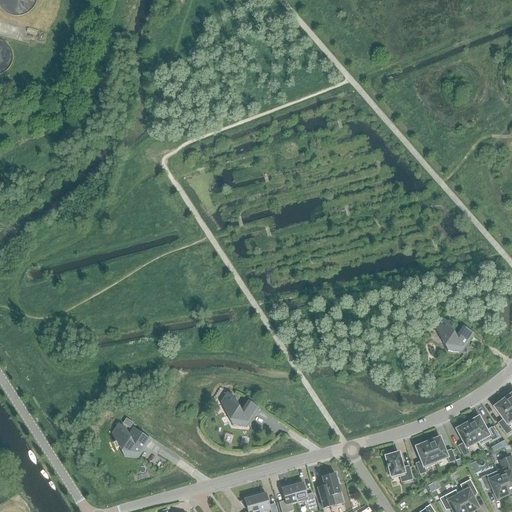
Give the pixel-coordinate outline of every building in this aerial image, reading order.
[(447,352),(461,353),(473,334),(462,327),(455,337),(448,322),(441,318),(440,319),(447,323),(438,336),(447,352)] [(259,409),(247,401),(240,411),(233,397),(226,392),(226,393),(232,397),(224,411),(232,426),(246,428),(259,409)] [(511,393),(503,400),(511,411),(511,393)] [(508,426),(511,423),(511,411),(503,400),(493,408),(502,420),(497,423),(506,435),(511,431),(508,426)] [(478,417),(467,424),(477,442),(477,443),(479,447),(490,441),(491,442),(497,438),(491,428),(485,431),(478,417)] [(466,448),(477,443),(477,442),(467,424),(455,430),(463,443),(457,446),(463,457),(469,454),(466,448)] [(138,459),(150,440),(132,428),(128,434),(124,428),(115,442),(123,457),(138,459)] [(439,438),(427,443),(435,463),(435,462),(446,458),(448,464),(455,461),(450,449),(445,452),(439,438)] [(436,465),(435,462),(435,463),(427,443),(415,448),(420,462),(414,464),(419,475),(426,473),(424,469),(436,465)] [(402,468),(398,453),(384,457),(387,466),(386,466),(386,468),(385,468),(387,476),(390,475),(391,480),(399,477),(401,483),(412,480),(408,466),(402,468)] [(511,458),(511,457),(499,462),(503,469),(497,472),(507,495),(511,493),(511,458)] [(496,500),(507,495),(497,472),(486,476),(480,478),(485,490),(491,488),(496,500)] [(337,478),(335,477),(334,474),(321,478),(324,487),(317,489),(322,509),(334,506),(343,504),(340,493),(337,485),(338,483),(337,478)] [(457,496),(465,511),(471,511),(478,509),(471,497),(477,494),(469,480),(459,486),(462,490),(456,494),(457,496)] [(300,481),(291,484),(296,503),(303,501),(304,504),(309,511),(311,511),(317,510),(312,496),(306,498),(302,483),(301,484),(300,481)] [(296,503),(291,484),(282,486),(283,489),(281,489),(285,504),(279,506),(280,511),(289,511),(293,511),(291,505),(296,503)] [(254,494),(258,511),(264,511),(270,511),(276,511),(275,507),(269,508),(265,494),(263,494),(263,492),(254,494)] [(244,500),(244,501),(239,502),(244,509),(246,508),(247,511),(258,511),(254,494),(245,497),(245,499),(244,500)] [(452,511),(465,511),(457,496),(451,499),(449,494),(439,499),(445,511),(450,508),(452,511)]
